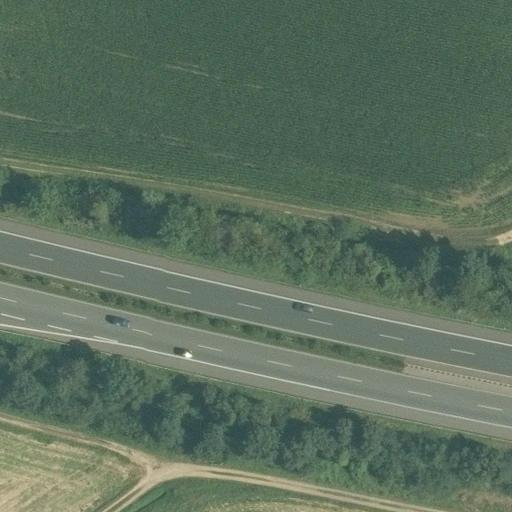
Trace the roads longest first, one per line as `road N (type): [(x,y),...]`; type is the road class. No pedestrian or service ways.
road 1 (motorway): [(0,305),(246,369),(511,419)]
road 2 (motorway): [(511,364),(0,251)]
road 3 (track): [(0,171),(476,253),(511,239)]
road 4 (track): [(159,466),(405,511)]
road 5 (track): [(0,415),(159,466)]
